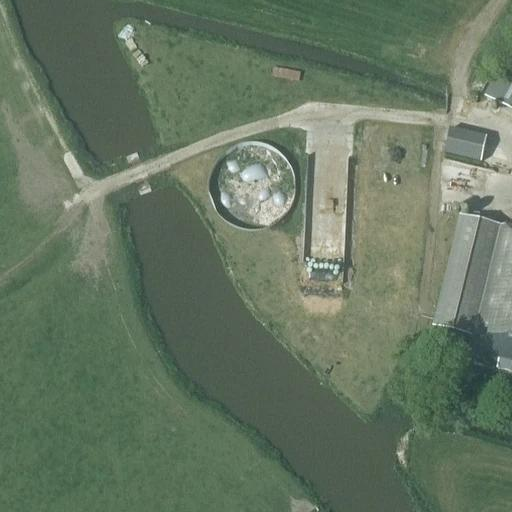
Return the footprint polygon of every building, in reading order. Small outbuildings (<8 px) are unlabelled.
[(511,113),(511,65),(491,101),(511,113)] [(481,163),(486,139),(450,131),(444,155),(481,163)] [(258,146),(252,145),(250,145),(246,146),(243,146),(240,147),(235,148),(232,150),(230,151),(227,153),(225,154),(221,158),(220,159),(218,161),(216,163),(214,166),(213,169),(211,171),(210,174),(209,177),(209,180),(208,183),(208,186),(208,189),(208,192),(208,195),(209,198),(209,201),(210,204),(212,209),(214,211),(215,214),(218,218),(220,220),(222,222),(225,224),(227,226),(230,227),(232,229),(237,231),(240,232),(244,233),(249,233),(252,233),(255,233),(259,233),(262,232),(265,231),(268,230),(271,229),(274,227),(276,226),(279,224),(281,222),(284,219),(287,215),(289,213),(291,210),(292,207),(293,204),(295,200),(295,197),(296,194),(296,191),(296,188),(296,185),(295,182),(295,179),(294,176),(293,173),(291,170),(289,166),(286,162),(283,159),(281,156),(279,154),(276,153),(274,151),(268,148),(265,147),(262,146),(258,146)] [(511,231),(461,218),(432,329),(470,339),(463,365),(511,378),(511,231)] [(459,393),(469,386),(459,373),(449,380),(459,393)]
